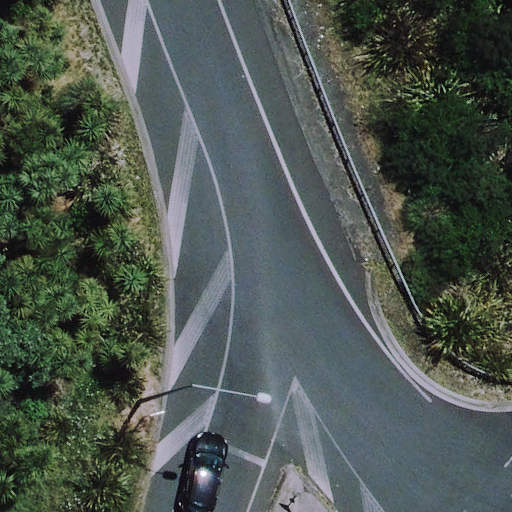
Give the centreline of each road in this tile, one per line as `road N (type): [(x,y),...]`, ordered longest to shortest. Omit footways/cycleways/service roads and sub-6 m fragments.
road 1 (motorway): [(471,511),(349,370),(284,245)]
road 2 (motorway): [(217,511),(244,446),(284,245)]
road 3 (motorway): [(284,245),(180,0)]
